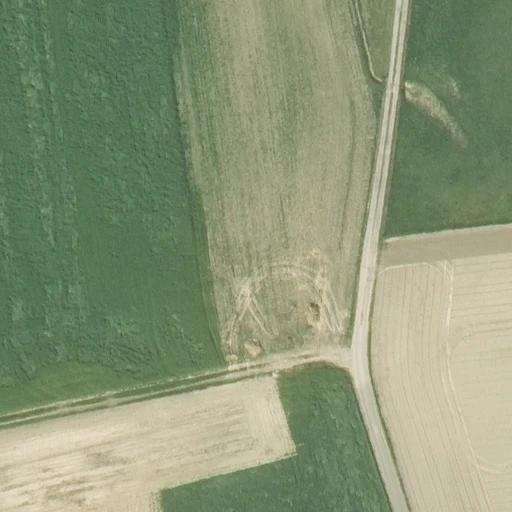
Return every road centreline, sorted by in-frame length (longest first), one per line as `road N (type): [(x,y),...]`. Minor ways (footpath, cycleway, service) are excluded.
road 1 (track): [(398,0),(352,352),(402,511)]
road 2 (track): [(352,352),(0,421)]
